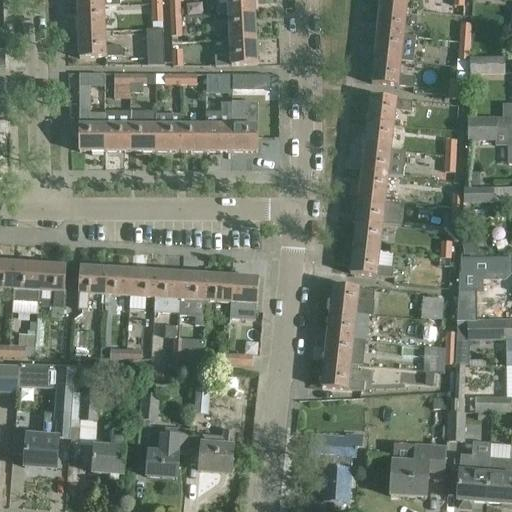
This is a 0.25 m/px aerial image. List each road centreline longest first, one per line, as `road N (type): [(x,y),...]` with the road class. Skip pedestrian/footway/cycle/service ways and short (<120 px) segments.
road 1 (residential): [(264,511),(294,211)]
road 2 (residential): [(294,211),(41,208)]
road 3 (residential): [(294,211),(297,0)]
road 4 (residential): [(41,208),(30,0)]
